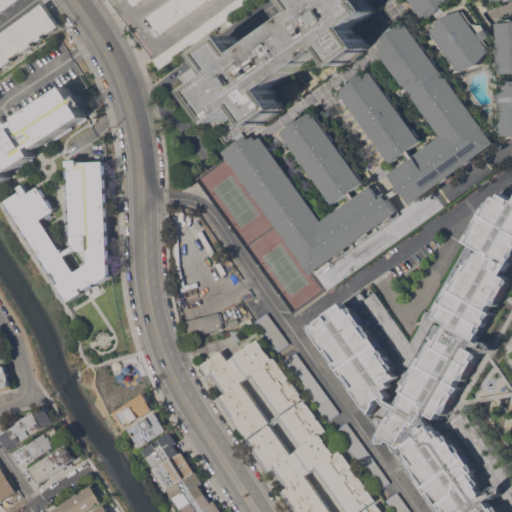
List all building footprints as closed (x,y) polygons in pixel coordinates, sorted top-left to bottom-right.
[(0,0),(21,0),(0,15),(0,0)] [(168,0),(146,14),(157,33),(205,3),(202,0),(168,0)] [(277,89),(291,107),(264,127),(249,106),(226,123),(211,101),(200,109),(192,97),(194,96),(180,77),(211,54),(210,52),(236,33),(250,52),(306,10),(298,0),(375,0),(382,9),(359,26),(374,46),(347,66),(333,47),(277,89)] [(421,11),(420,12),(415,6),(416,5),(412,0),(450,0),(445,4),(446,6),(444,7),(446,11),(439,16),(437,14),(431,18),(429,14),(425,17),(421,11)] [(0,37),(45,4),(53,14),(52,15),(61,26),(50,34),(49,32),(43,36),(45,38),(40,41),(38,39),(33,43),(34,46),(25,53),(23,51),(12,58),(14,61),(4,68),(3,66),(0,68),(0,37)] [(480,64),(463,71),(461,70),(459,70),(433,34),(434,33),(433,31),(445,16),(463,10),(464,11),(466,11),(474,23),(484,24),(493,35),(487,40),(492,47),(490,48),(492,50),(480,64)] [(511,138),(509,138),(509,135),(502,135),(502,108),(500,108),(500,94),(502,94),(502,84),(507,84),(507,80),(511,80),(511,72),(501,73),(501,63),(499,63),(498,49),(500,49),(498,22),(505,22),(504,19),(511,18),(511,138)] [(232,156),(228,151),(241,141),(237,136),(246,130),(249,135),(251,134),(254,138),(259,135),(261,139),(266,136),(326,220),(341,209),(340,208),(347,203),(348,204),(354,200),(349,194),(336,203),(333,199),(332,200),(328,194),(329,193),(317,176),(315,178),(311,171),(312,170),(307,162),(305,164),(300,157),(302,156),(293,144),(292,145),(287,139),(289,137),(285,132),(294,126),(291,123),(300,117),(302,120),(315,110),(319,115),(321,114),(325,121),(324,122),(332,134),(334,133),(339,139),(337,140),(342,148),(344,146),(350,154),(348,155),(359,170),(360,169),(366,177),(364,178),(366,181),(353,191),(357,197),(369,189),(368,188),(374,183),(384,197),(388,194),(389,195),(398,188),(399,187),(390,173),(411,158),(406,152),(393,162),(391,159),(390,160),(384,152),(386,151),(374,135),(373,136),(368,129),(369,128),(363,121),(362,122),(358,115),(359,115),(350,102),(349,103),(344,97),(345,96),(341,91),(355,81),(353,78),(361,72),(363,75),(372,69),(376,74),(378,73),(382,79),(380,80),(389,92),(391,91),(395,97),(393,98),(396,103),(398,102),(401,106),(400,107),(415,129),(417,128),(423,136),(421,137),(423,140),(410,149),(415,155),(420,151),(420,150),(426,145),(427,146),(442,135),(409,89),(408,89),(405,84),(406,83),(406,82),(405,83),(402,80),(403,79),(401,76),(400,77),(395,71),(396,70),(387,56),(385,57),(381,51),(385,48),(383,44),(388,41),(385,36),(386,36),(383,31),(392,25),(395,29),(407,20),(411,26),(413,24),(417,31),(416,32),(434,58),(436,57),(441,64),(440,65),(486,129),(488,128),(493,135),(491,136),(496,142),(472,159),(474,160),(464,167),(464,166),(449,176),(450,177),(440,185),(439,184),(431,189),(444,206),(297,314),(200,177),(230,157),(232,156)] [(83,94),(87,101),(88,102),(88,104),(87,105),(86,106),(85,106),(83,105),(82,102),(80,103),(88,116),(39,148),(37,145),(33,148),(38,155),(13,171),(9,166),(8,167),(13,176),(0,184),(0,134),(21,120),(19,117),(68,85),(77,99),(79,98),(78,97),(83,94)] [(48,193),(49,195),(48,196),(50,200),(52,199),(56,206),(54,207),(56,210),(43,219),(65,252),(76,245),(76,235),(73,235),(72,226),(75,226),(75,220),(72,221),(72,212),(74,211),(74,206),(72,206),(71,198),(74,197),(73,192),(71,192),(70,183),(73,183),(73,178),(70,178),(69,169),(72,169),(72,165),(71,166),(71,160),(81,159),(81,161),(107,160),(107,164),(109,164),(110,173),(107,173),(108,179),(110,178),(110,187),(108,187),(108,193),(111,192),(111,201),(109,201),(109,207),(111,207),(112,216),(110,216),(110,221),(112,221),(112,229),(110,230),(111,235),(113,235),(113,244),(111,244),(111,249),(113,249),(114,258),(112,258),(112,264),(114,264),(114,272),(112,272),(112,274),(111,274),(111,275),(101,282),(100,281),(97,283),(99,286),(91,290),(90,288),(88,289),(86,287),(84,288),(86,292),(73,300),(71,298),(69,299),(64,292),(66,290),(61,283),(59,284),(54,277),(57,275),(53,270),(51,272),(47,265),(49,263),(46,258),(43,260),(39,253),(41,251),(38,247),(36,248),(31,241),(33,240),(30,235),(28,236),(24,229),(26,228),(23,223),(21,224),(16,217),(18,215),(15,211),(13,212),(8,205),(10,203),(8,200),(22,192),(23,194),(25,192),(23,188),(28,185),(32,192),(41,186),(43,189),(45,188),(48,193)] [(439,511),(498,511),(442,426),(511,276),(511,198),(496,198),(469,243),(484,252),(445,319),(454,324),(388,435),(439,511)] [(196,214),(199,218),(193,222),(190,217),(196,214)] [(353,305),(403,383),(373,419),(316,329),(353,305)] [(220,312),(224,328),(185,338),(181,322),(220,312)] [(289,343),(278,351),(256,320),(268,312),(289,343)] [(232,336),(231,337),(228,332),(238,329),(244,336),(236,342),(232,336)] [(296,511),(294,508),(285,495),(283,491),(289,487),(287,484),(286,484),(275,467),(269,472),(255,451),(256,451),(248,440),(270,425),(268,423),(249,438),(246,434),(245,435),(236,422),(237,421),(235,418),(234,418),(227,408),(227,407),(220,397),(227,392),(225,389),(224,389),(213,373),(209,376),(202,365),(203,364),(201,361),(207,356),(210,360),(223,350),(230,360),(261,338),(262,339),(261,339),(265,345),(264,345),(269,352),(270,352),(274,358),(276,357),(302,394),(301,394),(304,398),(284,412),(285,414),(305,400),(308,403),(309,403),(318,416),(317,416),(319,419),(320,419),(327,430),(322,433),(327,440),(326,440),(331,447),(332,446),(336,453),(340,450),(343,453),(344,453),(353,466),(352,467),(357,473),(358,473),(368,486),(366,487),(368,490),(369,489),(376,499),(358,511),(363,511),(377,502),(380,506),(384,511),(296,511)] [(285,360),(297,352),(340,412),(329,420),(285,360)] [(0,367),(8,366),(13,385),(2,388),(1,381),(0,381),(0,367)] [(146,393),(147,394),(148,394),(152,400),(150,400),(156,409),(127,428),(126,426),(125,426),(117,415),(118,414),(117,412),(146,393)] [(12,450),(7,444),(6,444),(1,437),(20,424),(19,423),(28,416),(29,418),(47,406),(57,421),(46,428),(46,427),(12,450)] [(158,411),(162,418),(170,430),(144,447),(131,428),(158,411)] [(391,482),(379,490),(336,430),(347,422),(391,482)] [(57,426),(63,434),(53,441),(57,447),(38,459),(35,456),(27,461),(28,462),(23,464),(16,453),(57,426)] [(158,470),(150,458),(149,459),(144,451),(145,450),(144,449),(172,432),(178,442),(175,444),(181,454),(184,451),(184,453),(158,470)] [(69,444),(78,458),(70,464),(42,483),(32,468),(69,444)] [(170,489),(166,492),(154,473),(158,470),(184,453),(197,472),(198,471),(198,472),(170,490),(170,489)] [(0,464),(18,491),(0,503),(0,464)] [(198,472),(205,482),(201,485),(207,494),(183,510),(183,509),(183,508),(180,502),(177,502),(170,491),(171,491),(170,490),(198,472)] [(79,493),(80,495),(84,493),(83,491),(92,485),(94,487),(94,486),(102,498),(101,498),(103,502),(87,511),(54,511),(53,511),(79,493)] [(394,511),(386,500),(398,491),(412,511),(394,511)] [(184,511),(183,510),(207,494),(212,502),(216,500),(224,511),(184,511)]
